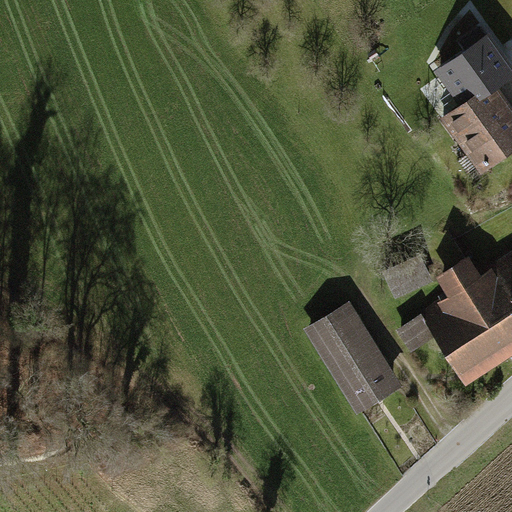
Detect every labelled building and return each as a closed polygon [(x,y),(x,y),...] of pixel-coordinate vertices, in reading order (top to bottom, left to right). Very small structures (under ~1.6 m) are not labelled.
[(487,36),(482,27),(462,42),(467,50),(442,69),(444,73),(429,84),(444,105),(459,94),(466,104),(489,88),(511,70),(511,68),(489,35),(487,36)] [(451,115),(487,164),(511,145),(511,120),(489,88),(466,104),(451,115)] [(387,272),(395,290),(429,274),(420,256),(387,272)] [(460,371),(511,336),(511,257),(491,270),(488,266),(476,273),(469,261),(447,276),(459,295),(402,330),(412,346),(436,332),(460,371)] [(302,331),(354,413),(399,385),(347,303),(302,331)]
